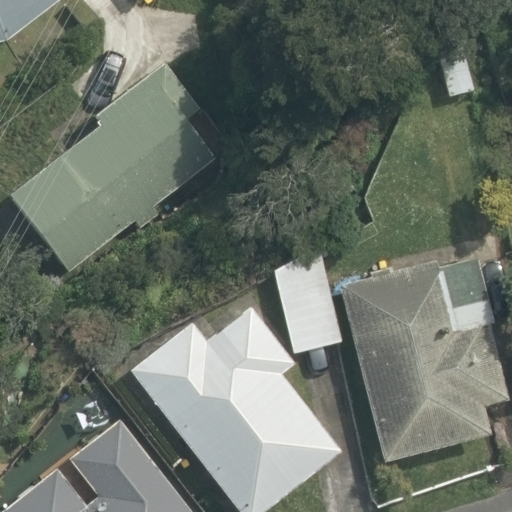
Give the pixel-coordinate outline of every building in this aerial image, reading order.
[(0,0),(0,37),(9,36),(54,0),(0,0)] [(439,49),(450,95),(476,88),(464,42),(439,49)] [(11,190),(71,267),(136,217),(142,226),(160,212),(153,204),(218,153),(188,114),(201,104),(165,59),(96,112),(102,120),(11,190)] [(276,266),(294,351),(344,339),(323,248),(276,266)] [(374,274),(341,281),(386,456),(494,431),(486,401),(511,396),(490,320),(496,319),(478,254),(445,262),(443,256),(393,268),(391,265),(373,270),(374,274)] [(193,319),(131,366),(243,511),(261,511),(344,446),(284,370),(298,360),(253,303),(207,336),(193,319)] [(88,502),(59,464),(0,510),(0,511),(199,511),(121,415),(71,456),(100,492),(88,502)]
